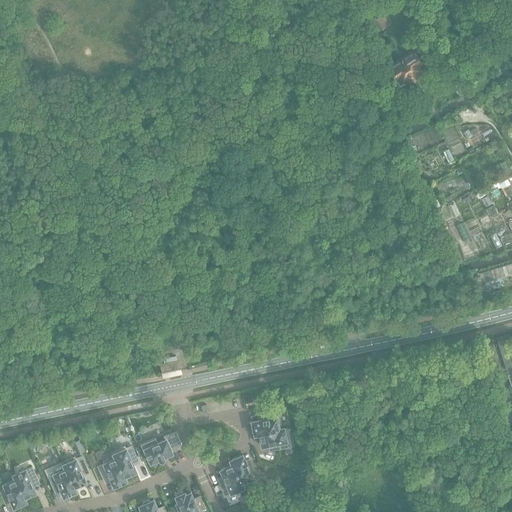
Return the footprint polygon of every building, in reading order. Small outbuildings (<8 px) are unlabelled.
[(387,24),(383,19),(378,22),(373,14),(370,16),(375,24),(372,25),(376,31),(381,28),(387,24)] [(278,53),(286,44),(280,38),(271,46),(278,53)] [(424,64),(414,50),(413,49),(400,57),(414,78),(422,73),(422,71),(425,69),(422,65),(424,64)] [(414,78),(400,57),(393,62),(391,59),(386,62),(388,65),(387,66),(396,80),(395,81),(399,88),(414,78)] [(431,202),(430,202),(433,209),(434,208),(440,206),(437,199),(431,202)] [(164,364),(162,365),(164,375),(179,372),(179,371),(177,362),(175,356),(163,358),(164,364)] [(247,407),(255,405),(252,394),(244,396),(247,407)] [(281,428),(278,415),(276,416),(275,409),(262,412),(264,418),(252,421),(254,433),(283,427),(281,428)] [(123,426),(126,420),(120,418),(117,423),(123,426)] [(287,447),(283,427),(254,433),(254,434),(259,433),(262,445),(274,443),(275,449),(287,447)] [(178,449),(171,433),(164,436),(165,439),(157,442),(155,437),(140,444),(145,454),(146,453),(150,462),(158,458),(159,459),(163,461),(164,457),(164,456),(172,452),(171,451),(178,449)] [(136,471),(131,459),(137,457),(131,445),(125,448),(125,446),(113,451),(126,480),(124,476),(136,471)] [(126,480),(113,451),(112,451),(114,455),(103,460),(104,463),(97,465),(102,477),(109,474),(114,485),(126,480)] [(94,454),(88,456),(91,462),(96,460),(94,454)] [(258,474),(253,463),(247,465),(242,454),(230,460),(242,487),(243,487),(241,482),(258,474)] [(85,481),(80,470),(87,467),(81,456),(75,458),(74,456),(63,461),(76,491),(74,486),(85,481)] [(242,487),(230,460),(232,464),(220,469),(225,480),(219,483),(224,495),(242,487)] [(76,491),(63,461),(62,461),(64,466),(53,471),(54,473),(47,476),(53,487),(59,485),(64,496),(76,491)] [(35,491),(30,480),(37,477),(32,466),(13,474),(26,501),(24,497),(35,491)] [(26,501),(13,474),(15,478),(0,485),(0,492),(3,498),(9,495),(14,506),(26,501)] [(205,508),(200,496),(194,498),(193,497),(193,498),(190,492),(185,494),(184,492),(183,492),(182,490),(176,493),(177,495),(176,496),(178,502),(175,504),(178,511),(180,511),(182,511),(199,511),(205,508)] [(166,511),(164,511),(158,511),(153,499),(150,501),(149,499),(147,499),(143,500),(142,503),(142,504),(139,505),(142,511),(166,511)]
